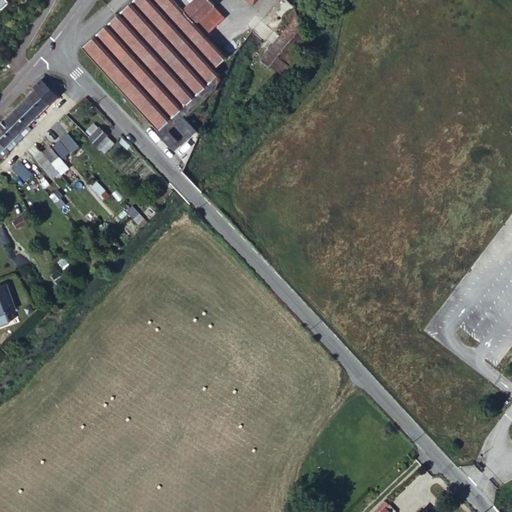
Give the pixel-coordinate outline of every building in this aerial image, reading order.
[(174,105),(215,67),(228,55),(204,29),(222,12),(210,0),(132,0),(125,7),(81,47),(122,92),(174,148),(195,129),(185,117),(174,105)] [(295,7),(287,0),(279,0),(273,7),(274,8),(273,9),(282,19),(284,17),(285,17),(295,7)] [(306,37),(295,7),(285,17),(290,22),(275,41),(275,42),(263,58),(285,75),(302,54),(296,49),(306,37)] [(220,72),(215,67),(174,105),(185,117),(216,88),(219,77),(217,75),(220,72)] [(36,87),(51,101),(59,94),(41,77),(33,85),(36,87)] [(43,110),(51,101),(36,87),(28,95),(43,110)] [(35,117),(43,110),(28,95),(20,103),(35,117)] [(28,124),(35,117),(20,103),(13,110),(28,124)] [(26,127),(28,124),(13,110),(6,117),(20,132),(26,127)] [(6,117),(0,122),(0,126),(13,139),(16,143),(24,135),(20,132),(6,117)] [(67,132),(57,122),(52,127),(61,138),(67,132)] [(0,126),(0,138),(7,146),(11,141),(13,139),(0,126)] [(90,137),(98,145),(109,134),(102,126),(90,137)] [(26,127),(20,132),(24,135),(29,130),(26,127)] [(109,134),(98,145),(105,152),(115,142),(109,134)] [(62,159),(49,143),(43,148),(56,164),(62,159)] [(54,177),(60,172),(41,149),(35,154),(54,177)] [(40,168),(26,152),(21,157),(34,174),(40,168)] [(34,176),(21,161),(15,166),(26,179),(29,175),(32,178),(34,176)] [(141,228),(148,222),(132,207),(126,213),(141,228)] [(17,226),(33,219),(30,213),(15,220),(17,226)] [(58,289),(66,283),(60,274),(52,279),(58,289)] [(0,315),(18,309),(9,284),(0,287),(0,315)]
